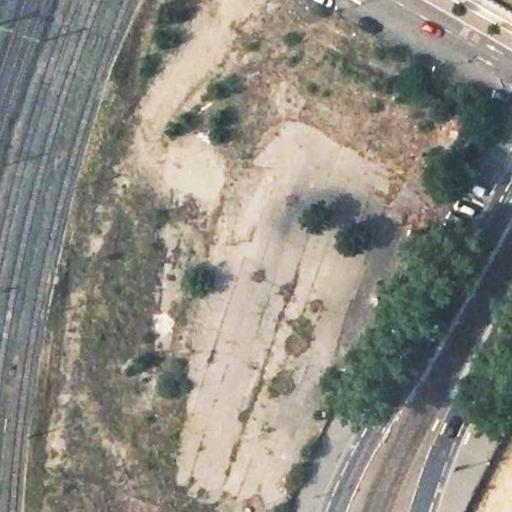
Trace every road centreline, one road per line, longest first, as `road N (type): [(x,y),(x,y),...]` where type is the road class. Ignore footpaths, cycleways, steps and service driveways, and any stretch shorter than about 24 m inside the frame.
road 1 (unknown): [(463,219),(360,175),(326,176),(306,191),(255,294),(231,449)]
road 2 (tertiary): [(511,193),(337,511)]
road 3 (tertiary): [(415,511),(447,425),(511,316)]
road 4 (unclassified): [(386,0),(511,72)]
